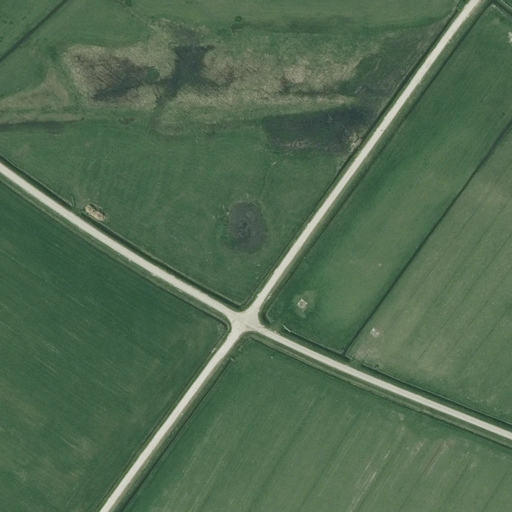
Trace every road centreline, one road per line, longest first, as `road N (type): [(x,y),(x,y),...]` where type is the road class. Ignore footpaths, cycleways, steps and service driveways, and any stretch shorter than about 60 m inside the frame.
road 1 (track): [(242,321),(511,436)]
road 2 (unclassified): [(0,171),(140,265),(242,321)]
